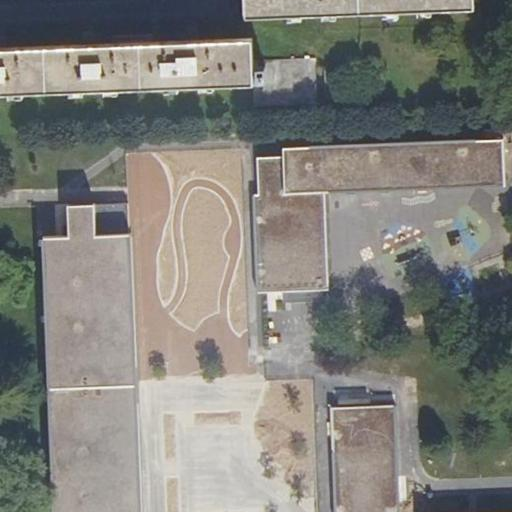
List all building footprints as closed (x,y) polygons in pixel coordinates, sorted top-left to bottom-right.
[(245,0),(247,18),(474,10),(473,0),(245,0)] [(0,92),(255,82),(253,38),(248,38),(185,41),(91,45),(0,48),(0,92)] [(257,61),(258,106),(319,104),(317,59),(257,61)] [(254,194),(258,292),(329,290),(326,192),(506,185),(504,139),(284,147),(284,156),(258,157),(258,193),(254,194)] [(140,511),(128,203),(95,204),(95,203),(68,204),(69,236),(45,237),(55,511),(140,511)] [(399,511),(394,403),(330,406),(335,511),(399,511)]
